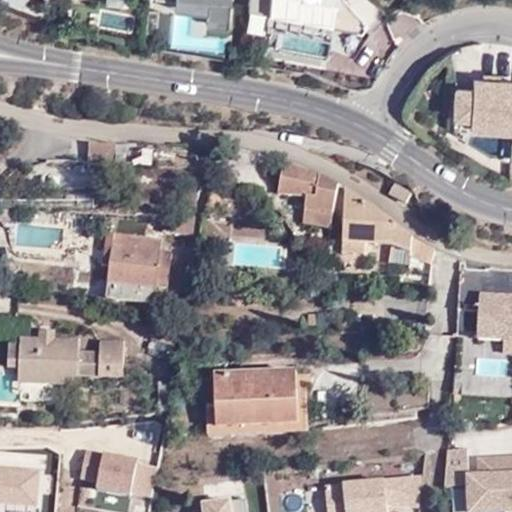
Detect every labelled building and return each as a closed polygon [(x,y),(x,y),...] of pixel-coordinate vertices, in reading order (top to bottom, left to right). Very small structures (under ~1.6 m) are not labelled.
[(212,0),(179,0),(179,7),(211,11),(212,0)] [(212,0),(211,11),(210,18),(232,20),(234,0),(212,0)] [(270,0),(268,23),(329,36),(356,52),(375,24),(352,0),(270,0)] [(164,8),(152,7),(150,29),(162,30),(164,8)] [(478,87),(461,86),(459,115),(475,116),(498,118),(502,122),(501,128),(511,128),(511,78),(503,78),(503,81),(489,80),(489,77),(479,77),(478,87)] [(498,118),(475,116),(475,126),(501,128),(502,122),(498,118)] [(86,165),(93,165),(93,145),(114,145),(114,144),(87,143),(86,165)] [(93,165),(112,166),(114,145),(93,145),(93,165)] [(335,182),(281,159),(277,194),(304,198),(301,225),(330,229),(335,182)] [(380,206),(345,184),(342,254),(366,254),(366,244),(395,244),(413,249),(409,266),(416,268),(418,261),(430,263),(433,247),(380,206)] [(140,191),(116,189),(116,200),(139,201),(140,191)] [(196,194),(140,191),(139,201),(140,202),(195,205),(196,194)] [(193,216),(165,212),(163,231),(191,234),(193,216)] [(161,241),(107,234),(103,266),(109,267),(106,299),(151,304),(153,287),(165,289),(169,252),(159,251),(161,241)] [(413,249),(395,244),(389,261),(409,266),(413,249)] [(486,284),(464,284),(463,311),(484,311),(482,339),(508,339),(511,339),(511,297),(485,297),(486,284)] [(40,330),(39,340),(56,341),(56,330),(40,330)] [(56,341),(39,340),(20,340),(20,343),(8,344),(8,366),(19,366),(20,381),(48,382),(48,383),(79,383),(78,377),(124,377),(124,344),(100,344),(100,355),(79,355),(79,342),(56,341)] [(357,364),(313,365),(315,411),(358,409),(357,364)] [(213,378),(216,431),(296,427),(294,374),(213,378)] [(169,411),(172,384),(159,382),(160,411),(169,411)] [(158,462),(87,448),(80,479),(102,484),(99,490),(131,499),(136,493),(151,497),(158,462)] [(479,468),(464,471),(468,511),(488,511),(511,511),(511,450),(479,451),(479,468)] [(42,467),(0,464),(0,502),(37,507),(42,467)]
